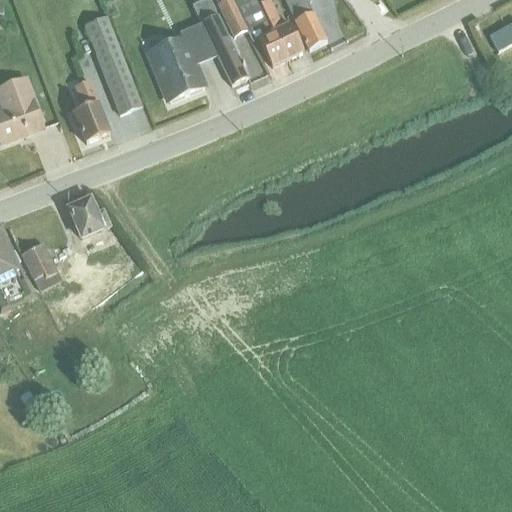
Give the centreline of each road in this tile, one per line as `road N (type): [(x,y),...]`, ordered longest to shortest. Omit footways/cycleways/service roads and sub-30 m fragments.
road 1 (tertiary): [(0,215),(265,111),(491,0)]
road 2 (track): [(169,284),(99,176)]
